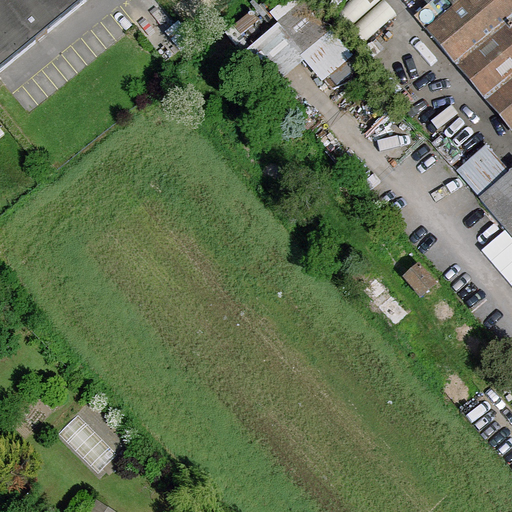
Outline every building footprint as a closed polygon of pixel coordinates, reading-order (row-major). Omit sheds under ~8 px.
[(0,0),(0,71),(88,0),(0,0)] [(511,0),(461,0),(428,28),(511,128),(511,0)] [(334,35),(303,1),(279,23),(309,57),(334,35)] [(291,72),(309,57),(279,23),(250,47),(280,82),(291,72)] [(511,173),(511,175),(488,148),(457,174),(511,238),(511,173)] [(437,285),(420,266),(405,278),(423,298),(437,285)] [(409,314),(390,292),(377,304),(396,325),(409,314)] [(114,511),(95,499),(85,511),(114,511)]
